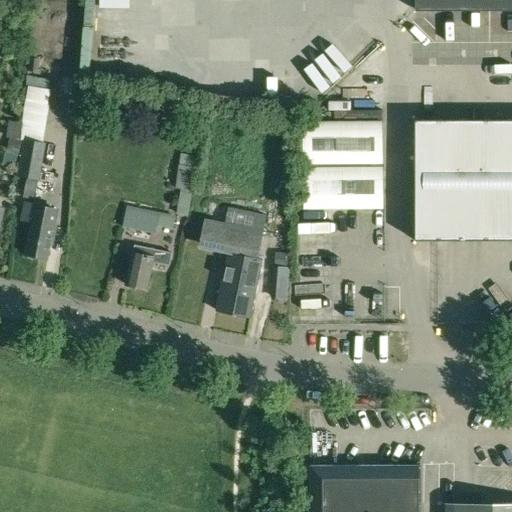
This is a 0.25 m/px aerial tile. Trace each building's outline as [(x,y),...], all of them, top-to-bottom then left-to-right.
[(511,0),(414,0),(415,11),(511,10),(511,0)] [(16,176),(38,181),(40,170),(41,170),(45,144),(42,143),(46,115),(24,111),(21,141),(23,142),(16,176)] [(6,137),(9,138),(21,140),(8,120),(6,137)] [(511,242),(511,120),(414,121),(414,243),(511,242)] [(21,141),(21,140),(9,138),(6,151),(21,154),(23,142),(21,141)] [(178,164),(175,188),(193,191),(196,166),(178,164)] [(56,227),(52,226),(55,211),(24,204),(21,221),(31,223),(24,255),(27,255),(28,258),(35,260),(36,257),(47,259),(50,245),(52,246),(56,227)] [(175,218),(138,210),(128,208),(123,228),(155,235),(157,227),(172,230),(175,218)] [(206,218),(202,241),(222,246),(255,252),(260,229),(227,222),(206,218)] [(131,253),(125,285),(147,289),(152,262),(168,265),(170,253),(134,246),(132,253),(131,253)] [(227,258),(217,310),(249,317),(258,274),(261,259),(228,252),(227,258)] [(418,511),(419,466),(310,467),(309,511),(418,511)]
